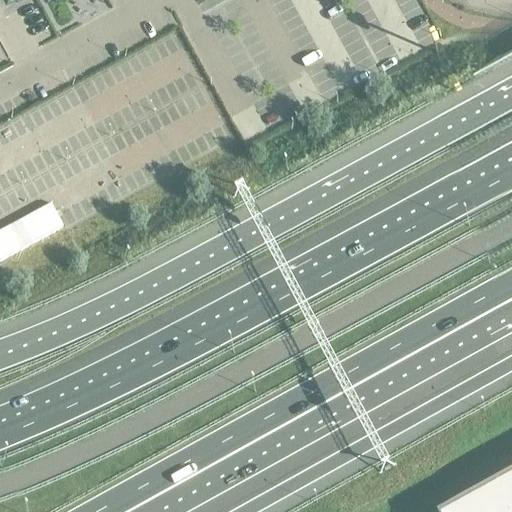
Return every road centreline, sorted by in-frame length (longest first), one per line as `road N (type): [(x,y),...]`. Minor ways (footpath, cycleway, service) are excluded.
road 1 (motorway): [(511,88),(163,286),(0,363)]
road 2 (motorway): [(511,172),(195,344),(0,436)]
road 3 (motorway): [(0,485),(107,441),(511,226)]
road 4 (motorway): [(97,511),(511,282)]
road 5 (motorway): [(244,511),(511,363)]
